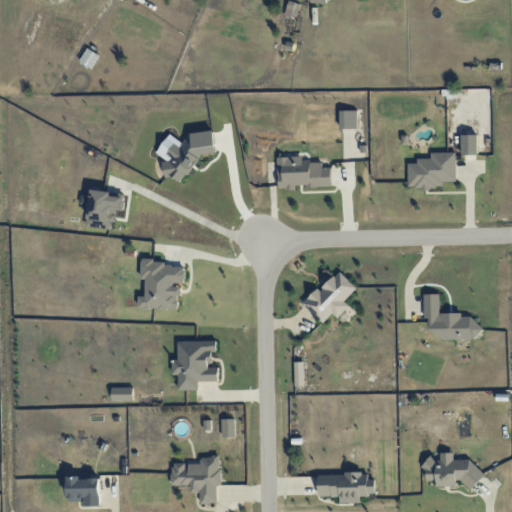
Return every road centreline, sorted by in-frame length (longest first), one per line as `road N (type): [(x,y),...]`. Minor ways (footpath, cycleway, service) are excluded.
road 1 (residential): [(267,511),(265,239)]
road 2 (residential): [(265,239),(511,235)]
